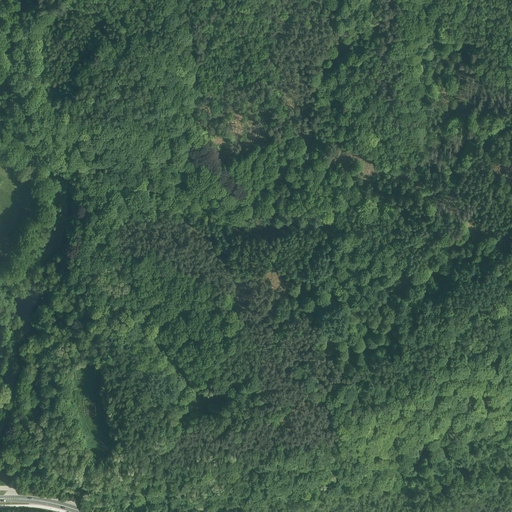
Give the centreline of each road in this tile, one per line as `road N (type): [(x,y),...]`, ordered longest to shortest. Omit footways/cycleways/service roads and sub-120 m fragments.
road 1 (track): [(252,208),(158,186),(118,197),(96,213),(57,306)]
road 2 (track): [(449,181),(372,190),(292,213),(252,208)]
road 3 (track): [(0,150),(42,184),(44,201),(0,272)]
